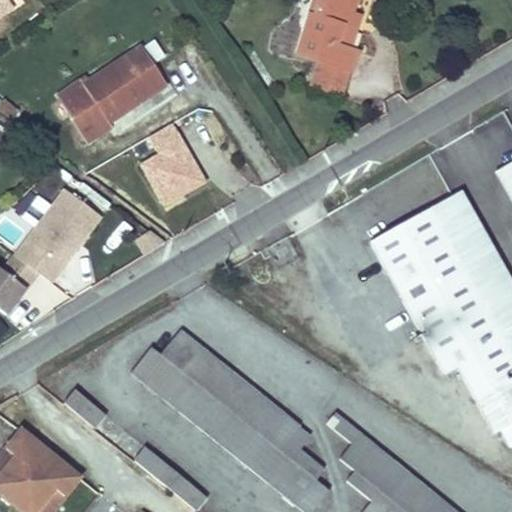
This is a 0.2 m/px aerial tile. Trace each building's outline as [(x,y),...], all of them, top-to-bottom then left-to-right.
[(348,52),(341,50),(351,17),(356,0),(314,0),(298,54),(319,61),(350,71),(356,55),(348,52)] [(351,17),(341,50),(348,52),(360,20),(351,17)] [(107,125),(120,115),(117,110),(135,97),(139,103),(165,86),(140,49),(82,87),(79,83),(56,98),(86,144),(109,129),(107,125)] [(350,71),(319,61),(311,86),(343,96),(350,71)] [(117,110),(120,115),(139,103),(135,97),(117,110)] [(17,111),(3,101),(0,105),(0,112),(11,120),(17,111)] [(33,174),(15,161),(8,170),(26,183),(33,174)] [(511,168),(497,177),(511,204),(511,168)] [(32,230),(13,256),(37,273),(50,282),(98,215),(62,189),(49,207),(32,230)] [(511,286),(462,197),(454,201),(429,215),(511,361),(511,286)] [(476,405),(511,385),(511,361),(429,215),(370,248),(444,380),(458,372),(476,405)] [(149,253),(166,242),(150,230),(138,239),(149,253)] [(13,256),(0,246),(0,245),(0,306),(8,312),(37,273),(13,256)] [(0,322),(0,340),(9,333),(0,322)] [(150,349),(129,375),(299,511),(313,511),(328,494),(314,483),(322,473),(298,452),(308,440),(297,430),(298,428),(179,332),(159,357),(150,349)] [(69,390),(59,403),(90,428),(100,416),(69,390)] [(452,511),(334,415),(326,425),(350,446),(339,461),(354,474),(346,483),(370,504),(363,511),(452,511)] [(79,480),(22,431),(6,450),(15,458),(0,475),(0,495),(20,511),(36,511),(54,491),(64,498),(79,480)] [(139,447),(129,460),(191,511),(201,499),(139,447)]
